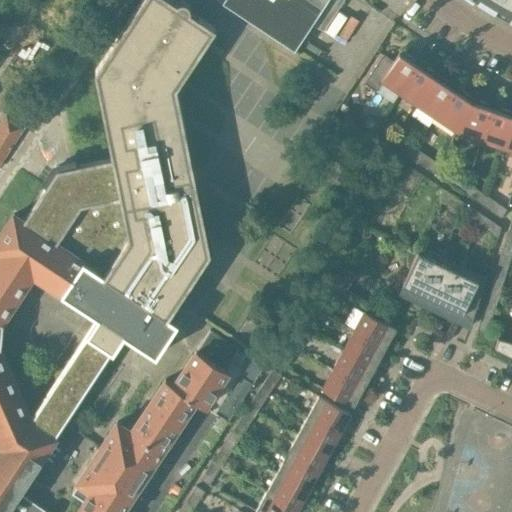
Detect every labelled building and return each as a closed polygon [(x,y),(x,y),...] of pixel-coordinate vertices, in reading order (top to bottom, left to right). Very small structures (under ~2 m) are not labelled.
[(0,442),(2,448),(0,451),(0,511),(119,511),(194,399),(204,405),(227,370),(223,368),(237,347),(210,329),(179,374),(173,383),(165,378),(131,430),(117,420),(77,480),(92,490),(76,511),(46,511),(17,493),(69,415),(45,399),(31,420),(0,350),(0,337),(2,321),(0,321),(32,273),(99,317),(88,333),(113,350),(124,333),(154,354),(177,321),(167,315),(209,251),(195,179),(195,177),(196,174),(195,172),(194,169),(192,168),(176,86),(215,27),(189,10),(190,7),(189,4),(186,1),(183,0),(180,1),(177,2),(173,0),(141,0),(95,70),(113,157),(76,165),(75,162),(55,166),(44,183),(46,185),(24,220),(13,213),(0,232),(0,442)] [(220,0),(294,49),(311,23),(323,29),(341,0),(220,0)] [(511,0),(470,0),(474,3),(476,1),(482,5),(489,9),(495,13),(494,15),(507,22),(509,20),(511,21),(511,0)] [(338,11),(325,31),(334,36),(346,17),(338,11)] [(400,91),(418,64),(410,59),(412,56),(401,49),(394,60),(383,53),(367,77),(378,84),(381,79),(400,91)] [(425,69),(418,64),(400,91),(418,103),(438,74),(427,66),(425,69)] [(447,84),(449,81),(438,74),(418,103),(439,117),(455,89),(447,84)] [(456,125),(460,127),(473,97),(457,86),(455,89),(439,117),(441,118),(436,125),(450,134),(456,125)] [(483,136),(493,108),(484,105),(485,101),(473,97),(460,127),(483,136)] [(503,144),(511,117),(511,110),(502,107),(501,111),(493,108),(483,136),(503,144)] [(4,112),(0,118),(0,158),(22,124),(4,112)] [(371,130),(377,121),(367,114),(361,123),(371,130)] [(511,117),(503,144),(511,148),(511,117)] [(382,136),(387,128),(377,121),(371,130),(382,136)] [(407,153),(412,144),(403,138),(398,147),(407,153)] [(407,153),(416,159),(422,150),(412,144),(407,153)] [(445,178),(454,165),(444,159),(435,172),(445,178)] [(460,188),(466,179),(456,173),(450,182),(460,188)] [(466,179),(460,188),(470,195),(476,186),(466,179)] [(452,206),(458,198),(448,191),(442,200),(452,206)] [(506,206),(496,199),(490,208),(500,214),(506,206)] [(484,215),(467,203),(461,212),(478,224),(484,215)] [(478,224),(498,237),(501,226),(484,215),(478,224)] [(511,247),(504,245),(500,257),(510,260),(511,253),(511,247)] [(443,302),(473,316),(486,276),(485,275),(483,281),(418,250),(416,253),(407,249),(407,265),(410,267),(402,283),(423,292),(419,300),(439,309),(443,302)] [(506,271),(510,260),(500,257),(496,268),(506,271)] [(337,290),(343,294),(351,282),(329,268),(321,279),(337,290)] [(504,279),(494,276),(490,287),(500,290),(504,279)] [(321,279),(313,291),(330,301),(337,290),(321,279)] [(490,287),(487,299),(497,302),(500,290),(490,287)] [(480,318),(490,321),(494,310),(484,306),(480,318)] [(385,347),(396,327),(364,310),(353,330),(385,347)] [(308,316),(302,325),(311,331),(317,322),(308,316)] [(480,318),(477,329),(487,333),(490,321),(480,318)] [(311,331),(302,325),(296,335),(305,340),(309,334),(311,331)] [(385,347),(353,330),(343,349),(375,366),(385,347)] [(511,341),(498,337),(495,347),(511,354),(511,341)] [(375,366),(343,349),(333,368),(365,385),(375,366)] [(278,363),(286,369),(293,359),(284,353),(278,363)] [(253,380),(263,364),(253,358),(243,373),(253,380)] [(333,368),(322,387),(354,404),(365,385),(333,368)] [(283,374),(274,369),(267,379),(276,384),(283,374)] [(219,409),(229,416),(251,382),(241,376),(219,409)] [(340,431),(350,412),(318,394),(308,413),(340,431)] [(259,411),(265,401),(257,395),(250,405),(259,411)] [(250,405),(243,415),(252,421),(259,411),(250,405)] [(340,431),(308,413),(297,433),(329,450),(340,431)] [(242,437),(233,431),(226,441),(235,447),(242,437)] [(329,450),(297,433),(287,452),(319,469),(329,450)] [(220,452),(228,457),(235,447),(226,441),(220,452)] [(319,469),(287,452),(276,471),(308,488),(319,469)] [(218,474),(209,468),(202,478),(211,484),(218,474)] [(308,488),(276,471),(266,490),(298,508),(308,488)] [(168,492),(175,496),(181,487),(174,482),(168,492)] [(191,495),(200,501),(207,491),(198,485),(191,495)] [(295,511),(298,508),(266,490),(256,509),(260,511),(295,511)]
